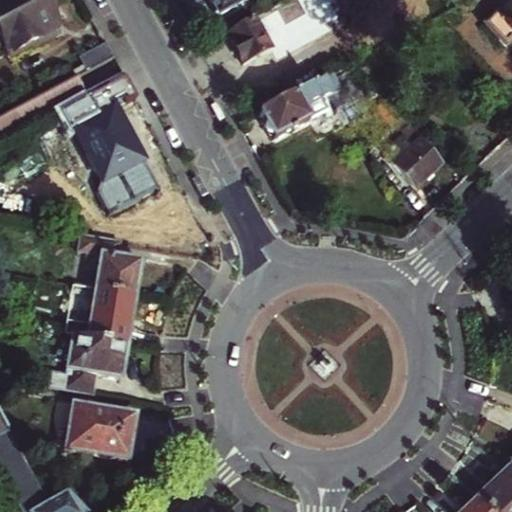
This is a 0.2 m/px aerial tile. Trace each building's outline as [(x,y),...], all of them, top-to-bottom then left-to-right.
[(0,0),(0,45),(7,59),(29,48),(26,43),(50,30),(55,27),(48,14),(54,11),(48,0),(0,0)] [(206,0),(218,21),(256,0),(206,0)] [(511,21),(501,32),(511,43),(511,41),(511,0),(509,0),(511,2),(511,21)] [(502,50),(511,43),(501,32),(511,21),(511,2),(482,29),(502,50)] [(288,3),(262,17),(269,29),(295,16),(288,3)] [(243,69),(270,54),(253,22),(226,36),(243,69)] [(26,43),(29,48),(30,51),(54,38),(50,30),(26,43)] [(78,57),(86,72),(113,57),(105,42),(78,57)] [(76,77),(0,118),(0,142),(87,96),(76,77)] [(330,77),(258,115),(269,135),(273,144),(325,117),(319,106),(340,95),(330,77)] [(114,116),(102,93),(56,117),(67,138),(77,134),(103,184),(142,164),(130,141),(117,115),(114,116)] [(400,118),(390,107),(373,115),(388,132),(400,118)] [(406,156),(395,144),(381,156),(413,193),(426,181),(439,170),(417,146),(406,156)] [(114,255),(116,240),(76,233),(73,252),(97,256),(92,287),(130,293),(133,272),(135,257),(114,255)] [(126,317),(130,293),(92,287),(87,317),(69,315),(67,331),(123,340),(126,317)] [(123,340),(67,331),(61,370),(51,368),(48,386),(93,393),(96,372),(117,375),(120,354),(123,340)] [(133,434),(136,413),(73,403),(66,448),(129,458),(133,434)] [(0,415),(0,440),(10,435),(0,415)] [(41,491),(10,435),(0,440),(0,482),(18,503),(41,491)] [(477,501),(486,511),(511,511),(511,475),(507,471),(492,485),(477,501)] [(22,511),(82,511),(69,496),(49,506),(41,491),(18,503),(22,511)] [(486,511),(477,501),(466,511),(465,511),(486,511)]
